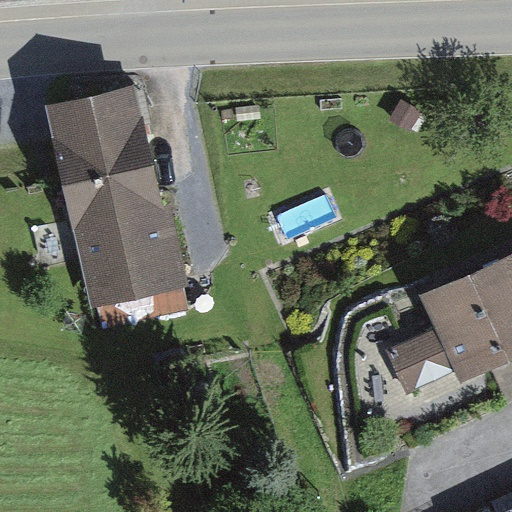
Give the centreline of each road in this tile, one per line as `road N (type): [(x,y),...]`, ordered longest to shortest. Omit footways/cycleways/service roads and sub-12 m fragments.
road 1 (tertiary): [(147,44),(511,29)]
road 2 (tertiary): [(0,51),(147,44)]
